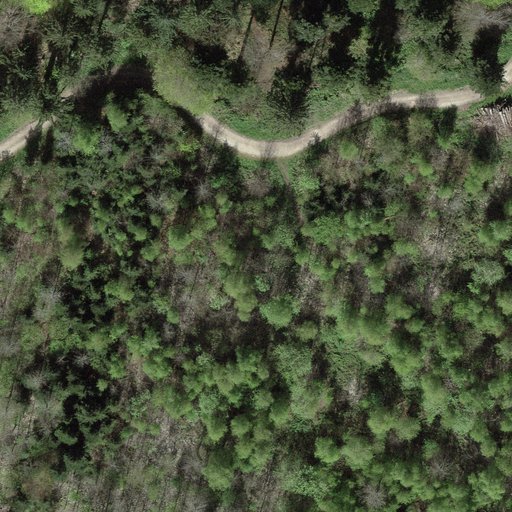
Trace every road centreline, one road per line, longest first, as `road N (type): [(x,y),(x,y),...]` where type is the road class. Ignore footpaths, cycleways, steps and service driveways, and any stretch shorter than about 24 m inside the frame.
road 1 (track): [(279,150),(241,146),(161,79),(121,70),(89,83),(0,154)]
road 2 (track): [(511,73),(494,90),(373,103),(339,121)]
